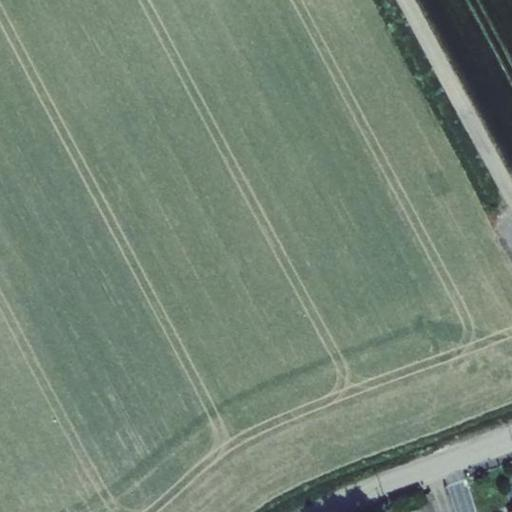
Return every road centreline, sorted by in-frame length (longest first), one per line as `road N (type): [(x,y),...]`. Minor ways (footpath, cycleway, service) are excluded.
road 1 (track): [(404,0),(511,206)]
road 2 (unclassified): [(511,435),(318,511)]
